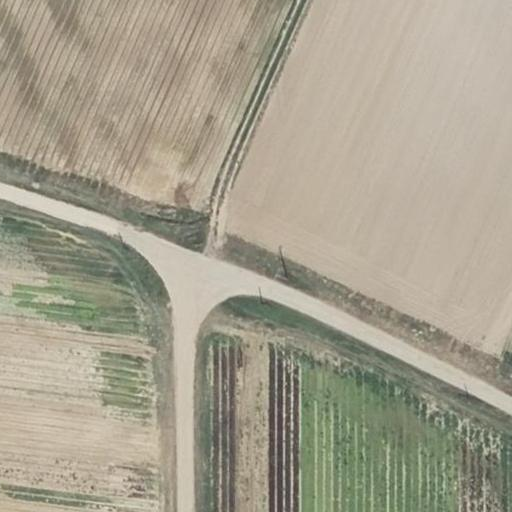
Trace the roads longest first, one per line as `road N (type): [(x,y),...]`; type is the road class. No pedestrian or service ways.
road 1 (unclassified): [(511,415),(322,323),(189,274)]
road 2 (unclassified): [(186,511),(189,274)]
road 3 (unclassified): [(189,274),(0,207)]
